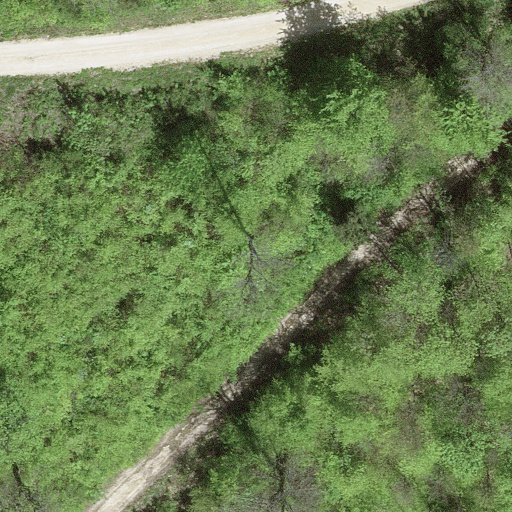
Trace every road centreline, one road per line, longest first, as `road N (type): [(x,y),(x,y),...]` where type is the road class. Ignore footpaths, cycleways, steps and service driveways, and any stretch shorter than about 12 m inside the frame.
road 1 (track): [(511,132),(429,187),(106,511)]
road 2 (track): [(375,0),(274,26),(0,56)]
